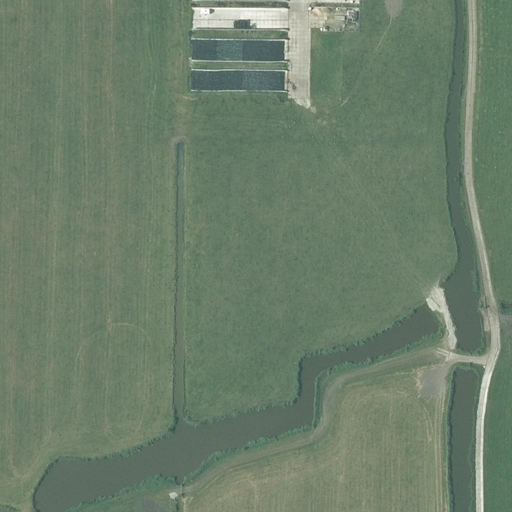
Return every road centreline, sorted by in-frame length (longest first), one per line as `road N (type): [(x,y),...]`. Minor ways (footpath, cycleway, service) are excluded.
road 1 (track): [(490,361),(495,338),(469,192),(471,0)]
road 2 (track): [(478,511),(490,361),(442,353)]
